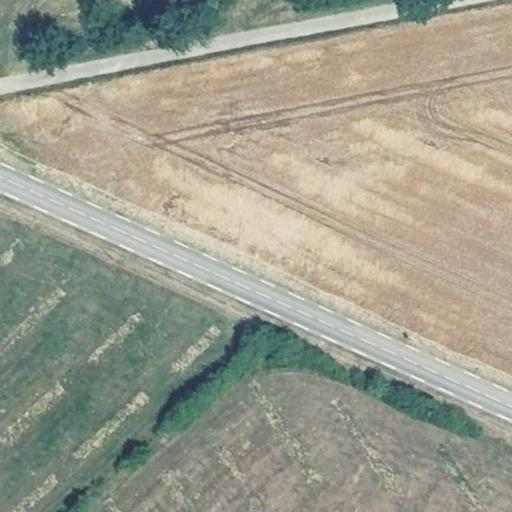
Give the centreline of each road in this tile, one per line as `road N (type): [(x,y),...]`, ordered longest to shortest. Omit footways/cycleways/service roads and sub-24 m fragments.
road 1 (tertiary): [(511,407),(236,283)]
road 2 (tertiary): [(236,283),(0,176)]
road 3 (residential): [(133,511),(236,283)]
